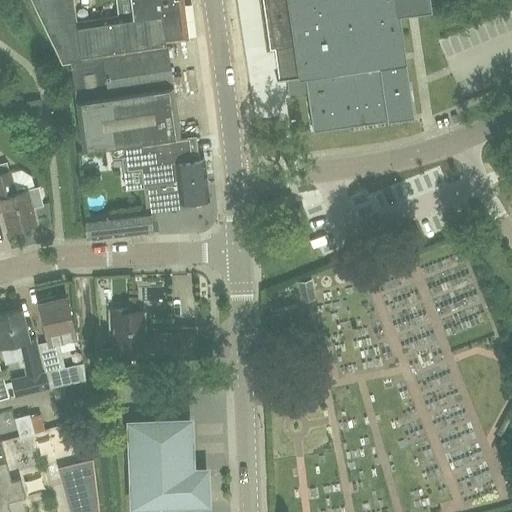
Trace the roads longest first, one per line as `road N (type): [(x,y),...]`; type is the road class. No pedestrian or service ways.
road 1 (tertiary): [(249,511),(238,256)]
road 2 (residential): [(0,275),(60,260),(238,256)]
road 3 (residential): [(336,172),(350,236),(485,179)]
road 4 (tertiary): [(234,180),(213,0)]
road 5 (residential): [(336,172),(464,142)]
